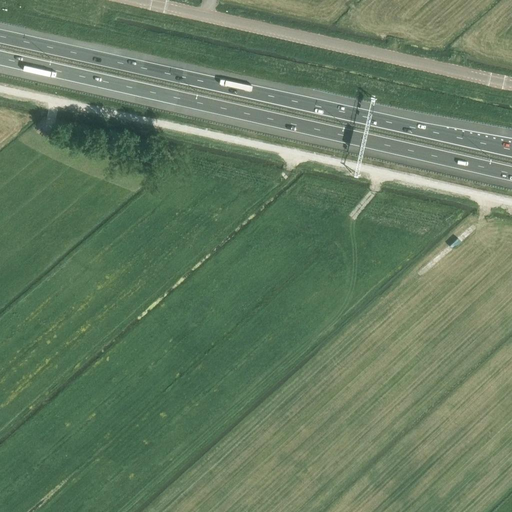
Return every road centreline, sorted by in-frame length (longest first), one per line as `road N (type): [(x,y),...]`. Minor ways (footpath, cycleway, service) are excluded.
road 1 (motorway): [(0,58),(511,174)]
road 2 (track): [(0,88),(511,203)]
road 3 (motorway): [(511,149),(0,36)]
road 4 (unclassified): [(511,86),(127,0)]
